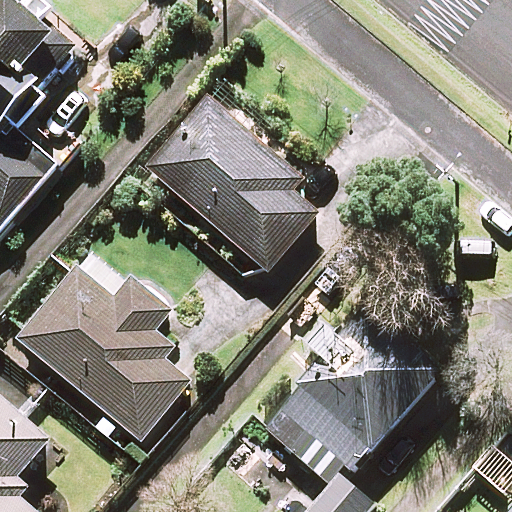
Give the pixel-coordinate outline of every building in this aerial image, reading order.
[(84,61),(16,0),(5,0),(0,6),(0,242),(63,172),(20,133),(84,61)] [(302,177),(217,103),(155,174),(274,278),(324,220),(291,190),(302,177)] [(121,305),(83,274),(24,344),(147,446),(197,386),(150,348),(178,314),(139,283),(121,305)] [(444,382),(368,319),(271,434),(328,482),(303,511),(376,511),(380,509),(355,488),(444,382)] [(58,447),(3,398),(0,401),(0,511),(37,511),(17,493),(58,447)]
